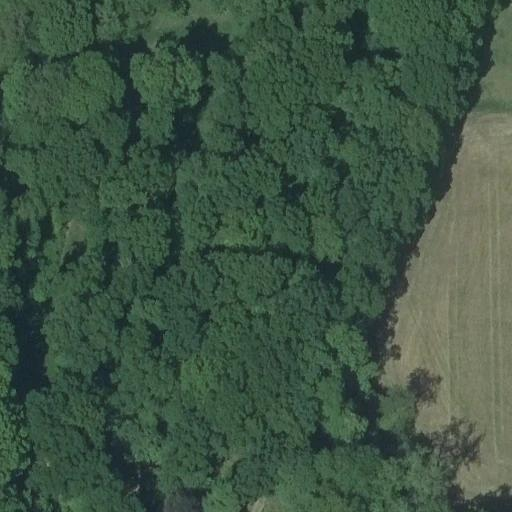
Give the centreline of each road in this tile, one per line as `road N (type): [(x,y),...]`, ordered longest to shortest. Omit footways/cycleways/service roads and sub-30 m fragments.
road 1 (track): [(445,0),(256,511)]
road 2 (track): [(254,0),(254,119),(229,229),(182,330),(136,384)]
road 3 (track): [(350,381),(183,393),(136,384),(0,319)]
